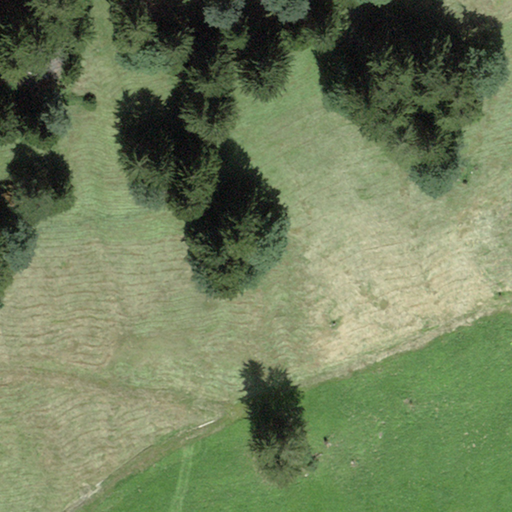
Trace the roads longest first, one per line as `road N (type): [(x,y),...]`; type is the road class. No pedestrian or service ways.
road 1 (track): [(79,511),(159,447),(440,325),(511,307)]
road 2 (track): [(228,415),(146,393),(0,376)]
